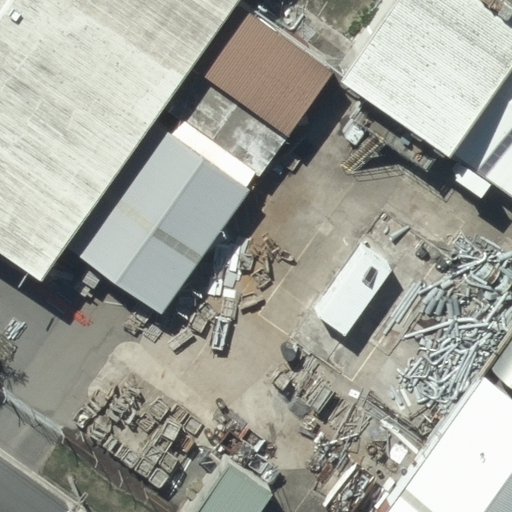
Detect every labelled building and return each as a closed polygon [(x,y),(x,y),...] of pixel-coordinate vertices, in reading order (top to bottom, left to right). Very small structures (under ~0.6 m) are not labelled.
[(0,0),(0,251),(38,278),(229,0),(0,0)] [(511,0),(344,0),(318,38),(511,174),(511,0)] [(265,174),(168,104),(55,259),(152,329),(265,174)] [(511,511),(511,364),(477,340),(356,511),(511,511)] [(170,503),(183,511),(233,511),(262,470),(214,438),(170,503)]
